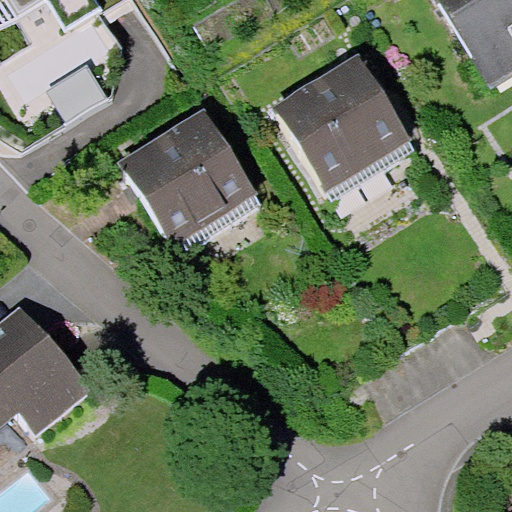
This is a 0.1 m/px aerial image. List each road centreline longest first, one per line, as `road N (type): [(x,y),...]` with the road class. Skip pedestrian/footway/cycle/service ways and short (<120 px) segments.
road 1 (residential): [(350,489),(87,273),(0,184)]
road 2 (residential): [(350,489),(511,390)]
